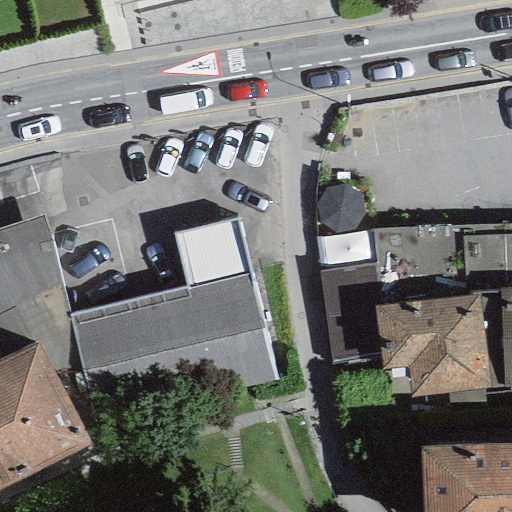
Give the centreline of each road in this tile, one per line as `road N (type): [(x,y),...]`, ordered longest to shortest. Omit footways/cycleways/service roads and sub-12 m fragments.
road 1 (residential): [(272,84),(328,416),(357,511)]
road 2 (secondary): [(272,84),(0,137)]
road 3 (secondary): [(511,47),(272,84)]
